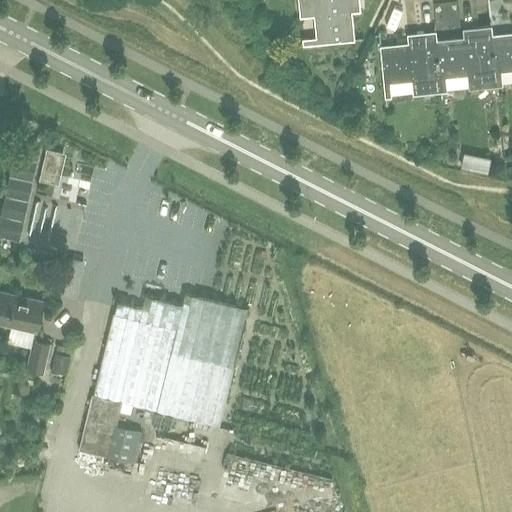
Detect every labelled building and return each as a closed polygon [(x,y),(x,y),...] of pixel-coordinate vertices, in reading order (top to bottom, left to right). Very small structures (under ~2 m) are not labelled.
[(301,0),(301,2),(317,1),(320,37),(305,38),(305,41),(354,36),(350,0),(301,0)] [(497,86),(492,38),(491,27),(473,29),(474,40),(437,44),(442,91),(446,91),(445,76),(477,73),(478,88),(497,86)] [(442,91),(437,44),(436,32),(417,34),(418,45),(380,49),(384,97),(390,97),(389,81),(412,79),(413,94),(423,93),(442,91)] [(511,36),(492,38),(497,86),(501,85),(500,71),(511,69),(511,36)] [(42,175),(62,179),(68,148),(48,145),(42,175)] [(68,151),(64,184),(78,186),(82,153),(68,151)] [(463,152),(460,167),(467,169),(470,154),(463,152)] [(7,199),(6,232),(23,232),(24,200),(7,199)] [(65,292),(76,295),(86,263),(76,260),(65,292)] [(0,322),(35,331),(42,301),(0,291),(0,322)] [(116,301),(79,450),(134,463),(142,432),(116,425),(121,402),(220,426),(249,308),(185,292),(182,304),(145,295),(143,304),(142,307),(116,301)] [(43,373),(50,343),(32,339),(30,348),(25,369),(43,373)]
